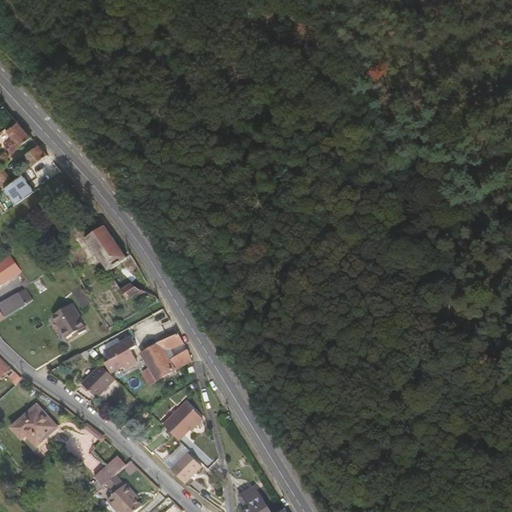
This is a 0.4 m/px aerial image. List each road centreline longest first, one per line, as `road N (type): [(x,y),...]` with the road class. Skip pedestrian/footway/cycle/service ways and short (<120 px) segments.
road 1 (secondary): [(0,86),(113,210),(303,511)]
road 2 (residential): [(0,348),(114,437),(192,511)]
